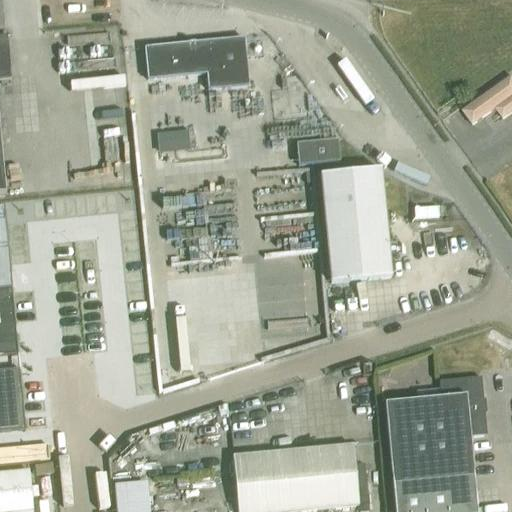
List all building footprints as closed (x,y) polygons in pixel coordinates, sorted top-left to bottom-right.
[(0,83),(11,82),(7,38),(0,39),(0,197),(5,197),(0,145),(0,83)] [(244,41),(144,51),(147,83),(206,77),(208,93),(248,89),(244,41)] [(511,79),(463,114),(473,128),(498,110),(506,120),(511,115),(511,79)] [(157,136),(159,156),(191,153),(189,133),(157,136)] [(117,175),(116,134),(79,135),(80,172),(100,171),(100,175),(117,175)] [(342,164),(340,143),(296,148),(298,169),(342,164)] [(330,287),(391,281),(380,173),(320,179),(330,287)] [(0,358),(17,357),(11,292),(10,292),(3,212),(0,212),(0,358)] [(0,435),(24,433),(18,373),(0,374),(0,435)] [(475,511),(476,508),(474,493),(473,481),(469,440),(486,439),(484,417),(486,416),(485,403),(483,403),(481,380),(439,384),(441,402),(384,407),(392,488),(394,511),(475,511)] [(325,511),(358,509),(353,448),(232,460),(237,511),(325,511)] [(0,476),(0,511),(32,511),(29,474),(0,476)]
